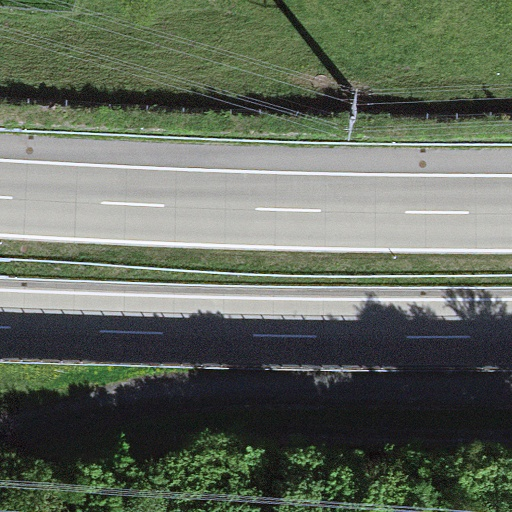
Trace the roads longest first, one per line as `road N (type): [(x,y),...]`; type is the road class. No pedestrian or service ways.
road 1 (unclassified): [(511,389),(187,393),(0,431)]
road 2 (motorway): [(511,212),(0,196)]
road 3 (motorway): [(0,330),(511,338)]
